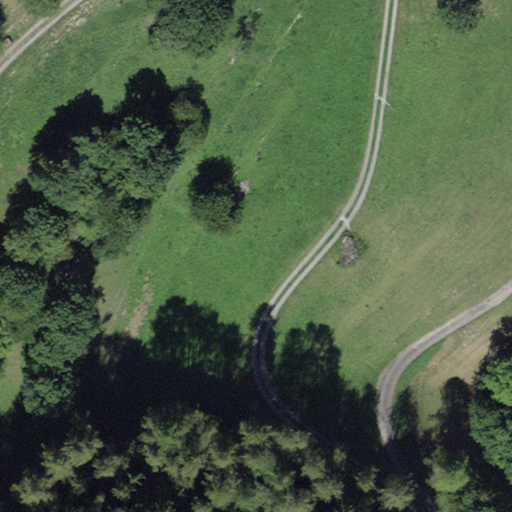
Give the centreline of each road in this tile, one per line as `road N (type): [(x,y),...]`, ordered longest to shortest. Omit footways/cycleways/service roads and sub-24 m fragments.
road 1 (track): [(392,0),(374,139),(357,201),(279,298),(258,358),(260,377),(286,415),(423,503)]
road 2 (track): [(428,511),(386,431),(383,392),(401,361),(511,283)]
